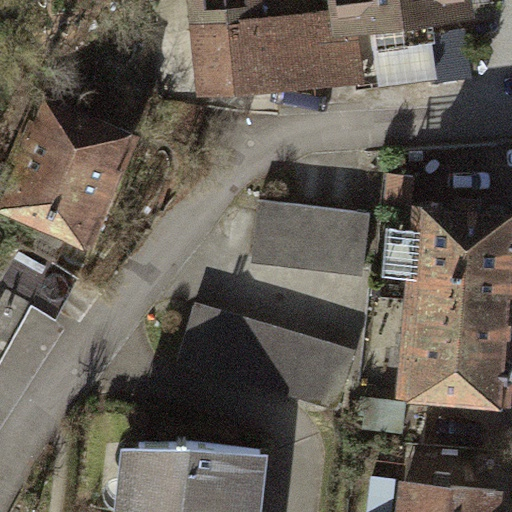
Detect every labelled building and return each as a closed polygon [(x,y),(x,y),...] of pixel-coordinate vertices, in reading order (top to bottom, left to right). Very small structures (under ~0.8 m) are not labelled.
[(481,0),(199,0),(214,95),(491,54),(481,0)] [(153,133),(53,95),(9,204),(106,245),(153,133)] [(377,214),(266,200),(260,260),(370,272),(377,214)] [(511,204),(438,200),(424,389),(511,395),(511,204)] [(347,343),(201,302),(186,360),(333,404),(347,343)] [(275,511),(283,447),(136,438),(128,511),(275,511)] [(496,511),(499,489),(407,481),(404,511),(496,511)]
